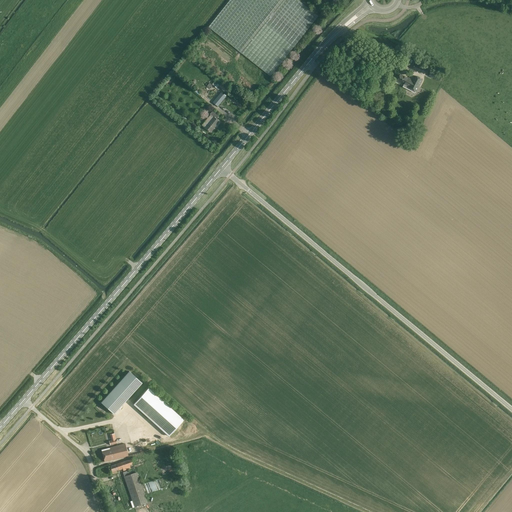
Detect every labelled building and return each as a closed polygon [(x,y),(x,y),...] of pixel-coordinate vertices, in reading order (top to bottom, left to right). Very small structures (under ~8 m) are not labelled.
[(230,0),(209,28),(267,73),(270,76),(318,16),(298,0),(230,0)] [(413,68),(418,71),(424,74),(427,68),(416,63),(413,68)] [(439,81),(443,74),(432,69),(429,76),(439,81)] [(397,82),(401,84),(404,86),(405,85),(409,87),(409,88),(416,92),(422,80),(416,76),(415,76),(413,81),(401,74),(397,82)] [(215,87),(217,89),(219,86),(221,88),(222,89),(225,91),(228,94),(230,92),(218,83),(215,87)] [(221,93),(213,102),(218,106),(227,96),(224,94),(224,95),(221,93)] [(205,127),(207,129),(211,132),(220,122),(216,119),(219,116),(213,111),(211,114),(214,117),(205,127)] [(111,416),(140,382),(123,367),(94,402),(111,416)] [(134,404),(137,408),(160,428),(169,436),(183,420),(174,412),(148,388),(134,404)] [(128,434),(132,449),(147,445),(143,431),(128,434)] [(105,462),(128,456),(125,444),(101,450),(105,462)] [(138,475),(148,471),(143,457),(131,459),(135,468),(136,467),(138,475)] [(131,459),(115,465),(110,466),(112,474),(116,473),(116,471),(123,469),(123,471),(134,467),(131,459)] [(148,502),(137,472),(130,474),(128,471),(123,473),(134,507),(148,502)] [(159,479),(147,482),(148,485),(150,485),(151,488),(155,487),(156,490),(162,489),(159,479)] [(103,487),(103,490),(108,505),(116,503),(110,485),(103,487)]
